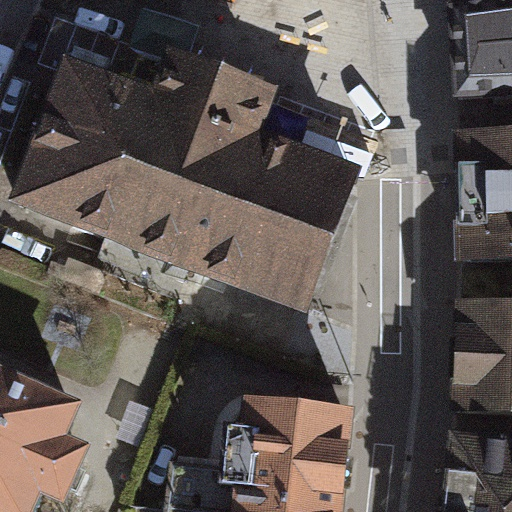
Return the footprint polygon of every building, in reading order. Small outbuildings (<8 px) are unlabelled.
[(511,0),(445,8),(450,101),(511,98),(511,0)] [(157,104),(65,71),(16,204),(306,311),(342,213),(354,181),(263,148),(279,104),(225,84),(172,65),(157,104)] [(511,138),(453,139),(455,263),(511,261),(511,138)] [(511,307),(453,305),(449,416),(511,418),(511,307)] [(87,406),(0,368),(0,511),(41,511),(47,500),(67,509),(93,450),(72,441),(87,406)] [(154,412),(130,403),(116,440),(141,449),(154,412)] [(338,511),(348,419),(250,407),(248,432),(231,430),(229,455),(227,472),(225,488),(241,490),(238,511),(188,511),(167,510),(167,511),(338,511)] [(511,511),(511,445),(446,439),(437,511),(511,511)] [(225,488),(227,472),(173,465),(167,510),(188,511),(238,511),(241,490),(225,488)]
